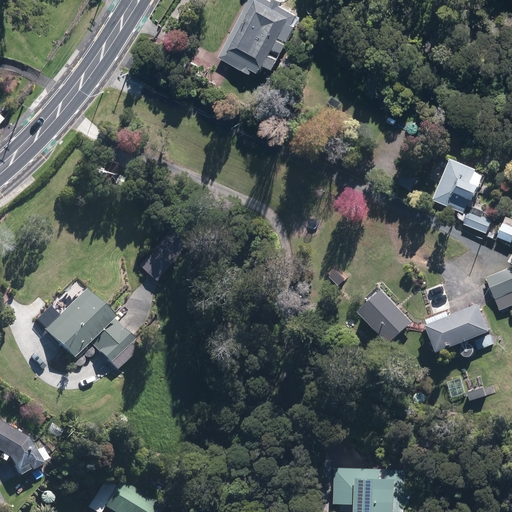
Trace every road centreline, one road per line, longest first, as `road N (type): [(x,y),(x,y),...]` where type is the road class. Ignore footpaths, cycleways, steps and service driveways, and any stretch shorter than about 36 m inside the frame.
road 1 (unknown): [(97,61),(208,101),(345,165),(384,193),(452,276)]
road 2 (secondary): [(136,0),(73,92),(0,169)]
